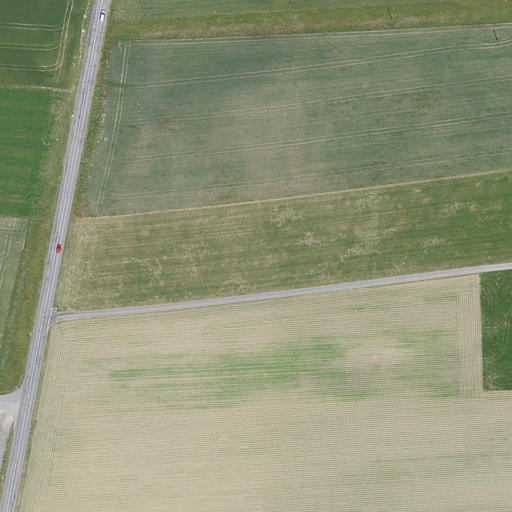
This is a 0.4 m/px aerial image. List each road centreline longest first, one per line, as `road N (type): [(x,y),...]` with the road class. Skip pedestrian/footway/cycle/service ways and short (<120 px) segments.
road 1 (tertiary): [(8,511),(104,0)]
road 2 (track): [(42,321),(511,268)]
